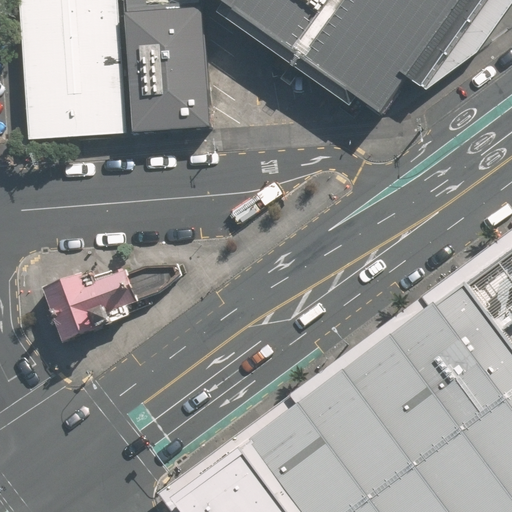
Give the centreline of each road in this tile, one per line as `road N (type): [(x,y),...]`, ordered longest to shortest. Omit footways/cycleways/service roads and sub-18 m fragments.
road 1 (residential): [(0,212),(220,193),(326,158),(416,209)]
road 2 (secondary): [(416,209),(72,472)]
road 3 (residential): [(72,472),(0,366)]
